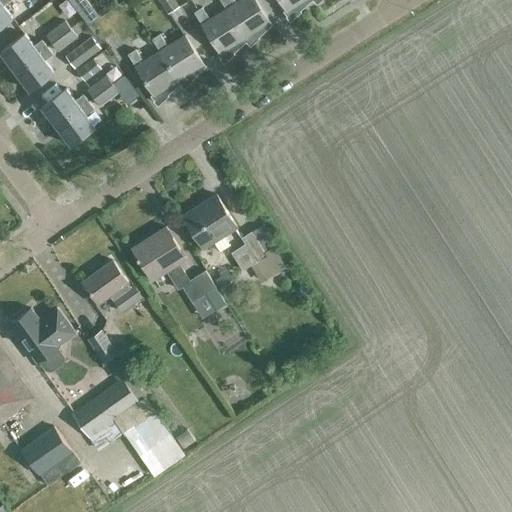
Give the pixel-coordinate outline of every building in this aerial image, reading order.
[(0,0),(0,26),(13,17),(4,5),(10,0),(0,0)] [(26,0),(23,3),(32,14),(49,2),(47,0),(26,0)] [(70,0),(89,25),(99,17),(86,0),(70,0)] [(179,6),(175,0),(158,0),(168,13),(179,6)] [(231,0),(220,0),(226,9),(244,38),(250,46),(259,39),(258,37),(272,24),(270,21),(256,0),(239,0),(234,4),(231,0)] [(279,0),(286,10),(283,12),(289,19),(291,18),(294,22),(305,12),(304,10),(313,2),(315,5),(316,4),(313,0),(279,0)] [(244,38),(226,9),(210,19),(202,7),(194,12),(220,52),(218,53),(217,53),(224,61),(238,49),(237,48),(235,44),(244,38)] [(52,43),(71,28),(65,21),(46,35),(52,43)] [(77,37),(71,28),(52,43),(58,51),(77,37)] [(25,33),(1,51),(15,70),(46,47),(40,40),(34,45),(25,33)] [(196,76),(193,70),(204,64),(185,35),(168,46),(160,33),(152,38),(160,51),(178,80),(184,86),(196,76)] [(91,37),(80,46),(66,57),(74,68),(100,49),(91,37)] [(46,47),(15,70),(30,90),(54,72),(44,59),(51,54),(46,47)] [(178,80),(160,51),(143,61),(136,49),(128,54),(153,94),(153,95),(152,94),(152,95),(158,103),(172,91),(171,90),(168,86),(178,80)] [(93,57),(76,69),(85,81),(101,68),(93,57)] [(136,89),(124,74),(122,71),(110,80),(113,83),(119,91),(124,98),(136,89)] [(113,83),(110,80),(107,75),(87,90),(93,98),(113,83)] [(119,91),(113,83),(93,98),(100,106),(119,91)] [(81,95),(75,100),(66,88),(42,106),(57,125),(87,103),(81,95)] [(87,103),(57,125),(71,145),(95,127),(86,114),(92,109),(87,103)] [(217,194),(183,216),(203,248),(212,242),(219,252),(230,245),(224,235),(237,226),(217,194)] [(166,226),(132,248),(153,280),(167,271),(179,289),(183,286),(193,302),(206,294),(216,288),(217,287),(206,270),(190,280),(179,263),(187,258),(166,226)] [(242,238),(245,243),(231,252),(242,270),(250,265),(261,282),(285,266),(272,247),(265,252),(252,231),(242,238)] [(128,282),(113,260),(83,281),(98,303),(110,295),(128,282)] [(214,280),(220,288),(225,296),(235,290),(224,274),(214,280)] [(128,282),(110,295),(122,312),(143,297),(135,285),(132,288),(128,282)] [(226,303),(216,288),(206,294),(216,309),(226,303)] [(63,358),(55,348),(59,346),(58,345),(76,332),(58,307),(40,320),(31,308),(10,323),(45,372),(50,372),(61,364),(63,358)] [(118,353),(102,329),(87,339),(103,363),(115,355),(118,353)] [(127,347),(118,353),(115,355),(121,363),(128,372),(139,364),(127,347)] [(0,423),(35,397),(0,350),(0,423)] [(90,437),(113,420),(140,401),(123,377),(72,413),(90,437)] [(133,427),(163,469),(183,453),(154,412),(133,427)] [(113,420),(90,437),(88,438),(98,452),(123,433),(113,420)] [(19,450),(38,476),(71,452),(52,426),(19,450)] [(187,429),(176,436),(184,447),(195,440),(187,429)]
